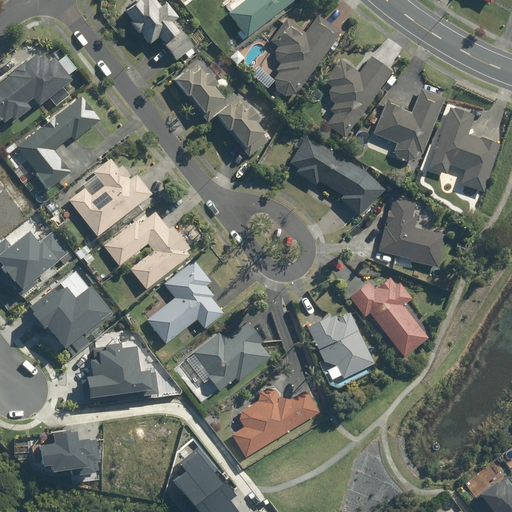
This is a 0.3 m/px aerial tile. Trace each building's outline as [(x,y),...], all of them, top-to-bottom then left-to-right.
[(176,29),(171,22),(176,18),(164,3),(161,6),(155,0),(134,0),(122,11),(148,42),(157,34),(162,40),(161,41),(169,51),(186,37),(178,27),(176,29)] [(243,40),(292,0),(245,0),(229,13),(242,29),(237,33),(243,40)] [(306,32),(302,29),(287,19),(270,44),(276,49),(276,50),(275,50),(275,51),(275,52),(274,52),(274,53),(274,54),(274,55),(274,56),(275,57),(275,58),(275,59),(276,59),(276,60),(277,60),(277,61),(278,61),(278,62),(279,62),(280,63),(267,82),(294,100),(340,31),(317,16),(306,32)] [(38,106),(70,80),(52,57),(48,61),(43,55),(39,58),(35,53),(26,61),(25,60),(14,68),(15,70),(0,82),(0,121),(2,124),(10,117),(13,121),(30,107),(27,102),(32,98),(38,106)] [(65,56),(58,61),(68,74),(75,69),(65,56)] [(327,110),(333,114),(326,124),(343,137),(391,72),(374,59),(370,56),(358,72),(344,60),(328,81),(334,86),(329,93),(336,98),(327,110)] [(197,63),(174,80),(186,96),(189,94),(203,113),(222,99),(213,86),(216,83),(207,72),(205,74),(197,63)] [(403,104),(387,98),(372,135),(395,144),(395,145),(395,146),(395,147),(395,148),(395,150),(395,151),(395,152),(395,153),(396,154),(396,155),(397,156),(398,157),(399,158),(400,159),(401,159),(402,160),(403,160),(404,160),(405,161),(406,161),(407,161),(408,161),(409,160),(410,160),(411,160),(412,159),(413,159),(414,158),(415,157),(416,156),(417,155),(417,154),(418,153),(422,155),(444,98),(421,90),(413,112),(402,108),(403,104)] [(80,96),(15,147),(26,161),(18,167),(29,181),(36,175),(47,189),(70,171),(53,150),(70,136),(73,141),(99,120),(80,96)] [(228,104),(216,115),(246,149),(264,132),(254,121),(259,117),(248,106),(247,107),(238,97),(229,105),(228,104)] [(469,134),(475,114),(448,106),(428,167),(445,173),(448,165),(464,170),(462,178),(460,184),(484,192),(500,144),(469,134)] [(317,181),(342,198),(339,202),(359,215),(362,211),(384,188),(305,135),(288,162),(299,169),(296,173),(314,186),(317,181)] [(109,160),(93,172),(103,186),(92,195),(85,187),(69,200),(98,236),(151,194),(135,173),(129,178),(125,173),(117,179),(111,171),(116,168),(109,160)] [(437,267),(446,234),(413,226),(415,217),(412,217),(415,204),(392,198),(378,251),(437,267)] [(145,289),(188,255),(186,252),(189,249),(172,226),(168,229),(154,211),(138,224),(136,220),(103,245),(119,266),(147,244),(152,251),(129,269),(145,289)] [(0,240),(0,267),(20,294),(57,266),(53,261),(66,251),(50,230),(37,240),(28,228),(10,241),(6,236),(0,240)] [(210,281),(194,260),(164,283),(175,297),(147,318),(166,343),(196,319),(203,328),(223,312),(211,297),(214,296),(205,285),(210,281)] [(46,324),(63,345),(108,311),(79,272),(30,309),(43,326),(46,324)] [(428,337),(403,305),(412,299),(400,283),(396,286),(390,278),(374,290),(368,282),(348,297),(364,318),(370,314),(403,357),(428,337)] [(329,386),(336,389),(373,370),(371,365),(374,364),(349,312),(335,319),(333,314),(306,328),(323,362),(318,364),(329,386)] [(247,322),(229,335),(218,335),(195,355),(197,357),(189,364),(204,382),(209,378),(219,391),(235,378),(238,382),(269,356),(259,343),(262,339),(247,322)] [(81,376),(84,401),(157,391),(154,367),(139,369),(135,340),(87,346),(91,375),(81,376)] [(242,426),(231,434),(245,458),(319,414),(305,389),(282,403),(275,390),(274,390),(274,389),(273,389),(272,389),(271,388),(270,388),(269,388),(268,388),(267,388),(266,389),(265,389),(264,389),(263,390),(262,390),(262,391),(261,391),(261,392),(260,392),(260,393),(259,394),(259,395),(258,395),(258,396),(258,397),(258,398),(258,399),(258,400),(252,407),(251,407),(250,407),(249,407),(248,407),(247,408),(246,408),(245,408),(245,409),(244,409),(243,410),(242,411),(241,412),(241,413),(240,413),(240,414),(240,415),(239,416),(239,417),(239,418),(239,419),(239,420),(239,421),(240,422),(240,423),(241,424),(241,425),(242,426)] [(53,440),(37,442),(41,470),(69,466),(70,476),(94,473),(92,463),(98,462),(95,437),(88,438),(87,435),(77,437),(75,427),(51,431),(53,440)] [(171,478),(194,511),(230,511),(241,505),(198,443),(176,458),(184,469),(171,478)] [(511,511),(511,490),(500,476),(474,498),(485,511),(511,511)]
